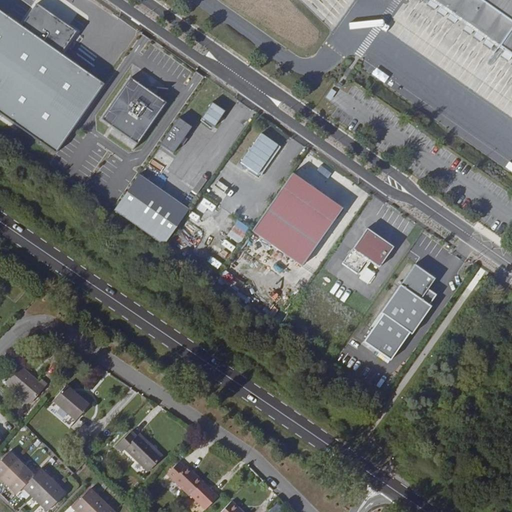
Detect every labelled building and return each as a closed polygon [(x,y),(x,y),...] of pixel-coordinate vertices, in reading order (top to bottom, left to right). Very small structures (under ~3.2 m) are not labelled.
[(511,0),(415,0),(414,2),(421,7),(425,1),(428,3),(424,9),(431,14),(435,8),(438,10),(433,16),(441,21),(445,15),(454,21),(449,27),(457,32),(461,26),(464,28),(460,34),(467,39),(471,33),(474,35),(470,41),(477,46),(481,40),(492,47),(488,53),(495,58),(499,52),(502,54),(498,60),(505,65),(509,59),(511,61),(508,67),(511,70),(511,0)] [(0,111),(59,148),(102,79),(64,55),(80,30),(34,1),(22,21),(0,6),(0,111)] [(166,101),(129,77),(102,117),(139,142),(166,101)] [(198,100),(188,115),(200,123),(211,108),(198,100)] [(165,115),(147,142),(160,151),(167,141),(171,134),(178,124),(165,115)] [(240,163),(257,175),(277,146),(260,134),(240,163)] [(259,177),(279,148),(277,146),(257,175),(259,177)] [(331,205),(280,170),(240,229),(291,264),(331,205)] [(126,172),(101,208),(153,244),(177,207),(126,172)] [(355,224),(331,260),(346,270),(356,255),(368,263),(382,243),(355,224)] [(404,260),(370,309),(373,311),(354,338),(381,357),(400,329),(402,331),(422,303),(419,301),(426,290),(418,285),(425,274),(404,260)] [(357,279),(364,270),(355,264),(349,274),(357,279)] [(494,281),(482,274),(478,280),(489,288),(494,281)] [(507,283),(496,276),(491,282),(503,290),(507,283)] [(26,398),(43,378),(37,373),(33,376),(14,361),(1,378),(26,398)] [(46,398),(69,417),(82,402),(58,383),(46,398)] [(116,447),(118,445),(142,467),(155,452),(132,431),(130,432),(125,427),(111,442),(116,447)] [(17,486),(41,509),(59,490),(34,467),(28,473),(3,449),(0,452),(0,482),(10,492),(17,486)] [(179,463),(174,458),(162,470),(183,491),(197,477),(180,461),(179,463)] [(105,511),(108,509),(84,486),(66,504),(74,511),(105,511)] [(234,505),(226,498),(212,511),(235,511),(231,508),(234,505)]
